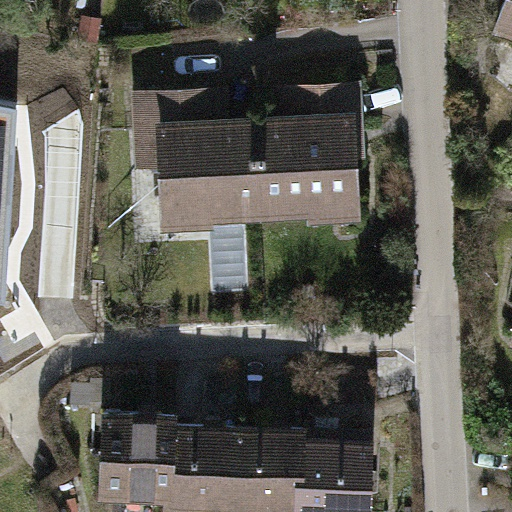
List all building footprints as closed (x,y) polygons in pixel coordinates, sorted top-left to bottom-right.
[(511,37),(511,0),(503,0),(495,22),(506,24),(503,35),(511,37)] [(299,109),(300,118),(354,115),(354,83),(281,87),(284,104),(299,109)] [(142,127),(163,126),(207,123),(205,88),(140,92),(142,127)] [(0,297),(7,298),(17,103),(0,98),(0,297)] [(359,196),(354,115),(300,118),(256,120),(261,208),(317,205),(317,198),(359,196)] [(256,120),(207,123),(163,126),(168,205),(207,202),(207,211),(261,208),(256,120)] [(106,483),(169,486),(172,421),(173,410),(109,408),(106,483)] [(238,424),(172,421),(169,486),(169,499),(235,502),(238,424)] [(302,426),(238,424),(235,502),(299,505),(302,426)] [(366,511),(370,429),(302,426),(299,505),(298,511),(366,511)]
